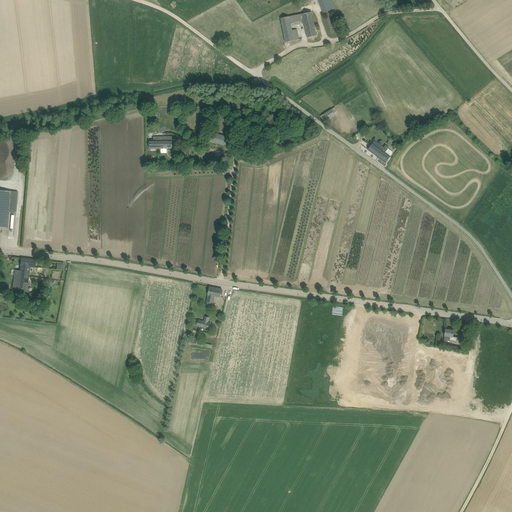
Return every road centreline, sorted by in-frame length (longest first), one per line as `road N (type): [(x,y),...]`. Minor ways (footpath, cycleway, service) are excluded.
road 1 (tertiary): [(511,324),(0,251)]
road 2 (unclassified): [(329,130),(256,74),(262,65),(390,13),(441,9)]
road 3 (unclassified): [(511,296),(468,233),(329,130)]
road 4 (track): [(219,281),(234,159),(262,158)]
road 5 (track): [(134,0),(170,14),(256,74)]
road 6 (track): [(248,286),(262,158)]
